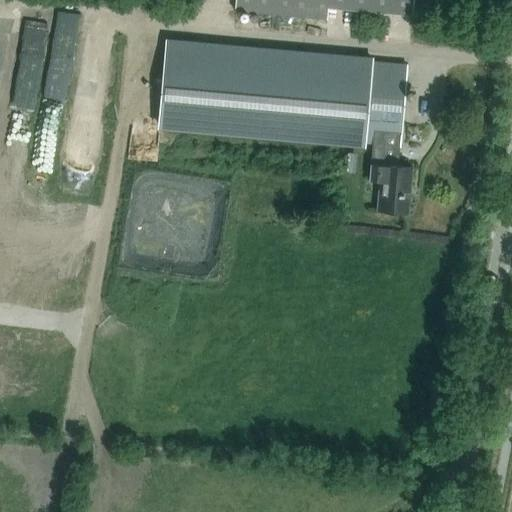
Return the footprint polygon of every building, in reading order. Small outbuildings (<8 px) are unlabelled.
[(413,0),(236,0),(236,9),(328,17),(328,6),(412,13),(413,0)] [(373,143),(400,145),(407,64),(378,62),(372,61),(372,59),(168,41),(160,126),(365,144),(365,142),(373,143)] [(13,85),(0,83),(0,159),(13,161),(15,148),(30,150),(45,45),(20,42),(13,85)] [(372,156),(370,180),(381,181),(378,210),(409,213),(413,167),(398,166),(400,145),(373,143),(372,156)] [(53,359),(50,389),(51,390),(49,403),(66,405),(71,361),(53,359)]
